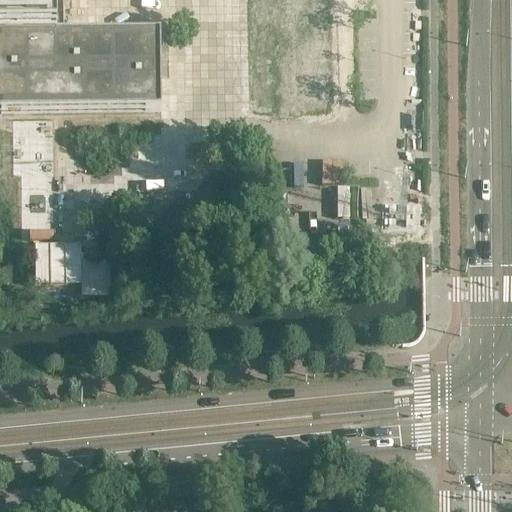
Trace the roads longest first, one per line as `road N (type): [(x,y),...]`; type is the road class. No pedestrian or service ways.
road 1 (tertiary): [(479,378),(0,422)]
road 2 (tertiary): [(77,463),(483,422)]
road 3 (secondary): [(480,0),(479,378)]
